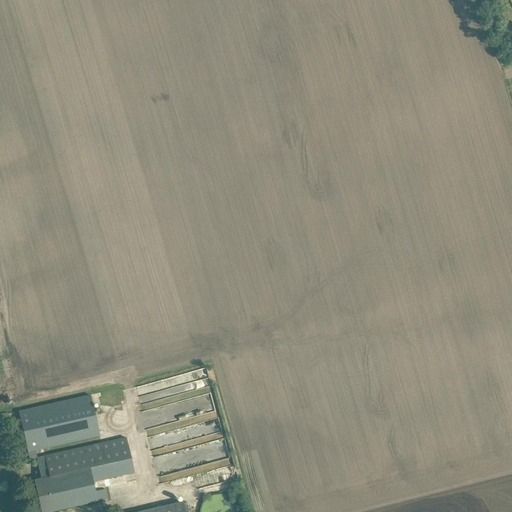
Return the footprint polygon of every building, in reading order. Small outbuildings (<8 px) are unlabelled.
[(35,480),(42,511),(51,511),(55,511),(101,501),(99,491),(97,482),(134,473),(126,437),(49,454),(48,449),(100,436),(91,394),(19,410),(30,459),(37,458),(42,478),(35,480)] [(158,481),(224,467),(219,440),(171,451),(162,407),(143,411),(145,422),(150,421),(151,427),(147,428),(158,481)] [(105,489),(99,491),(101,501),(107,499),(105,489)] [(231,498),(228,496),(225,495),(223,494),(221,494),(219,494),(217,494),(212,495),(210,496),(208,497),(207,498),(205,500),(203,503),(202,505),(201,508),(201,511),(200,511),(238,511),(238,509),(237,506),(236,504),(235,502),(234,500),(233,499),(231,498)] [(142,511),(187,511),(185,502),(142,511)]
